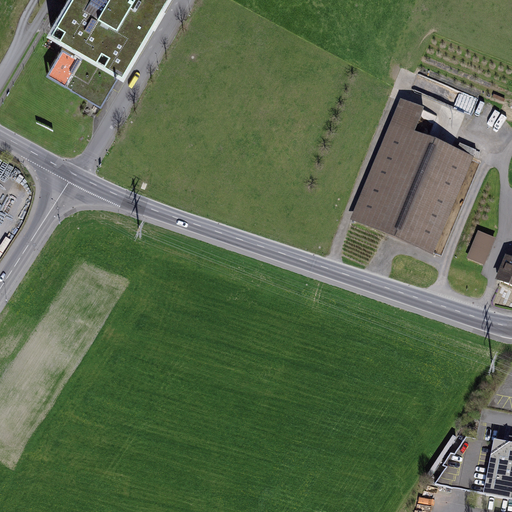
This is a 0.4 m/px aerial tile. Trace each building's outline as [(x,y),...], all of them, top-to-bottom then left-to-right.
[(160,0),(71,0),(31,75),(99,112),(160,0)] [(346,220),(426,254),(466,159),(405,133),(414,113),(395,105),(346,220)] [(0,167),(0,203),(15,176),(0,167)] [(478,233),(468,258),(484,265),(494,239),(478,233)] [(511,288),(511,258),(509,257),(499,283),(511,288)] [(511,434),(500,431),(487,480),(511,486),(511,434)]
